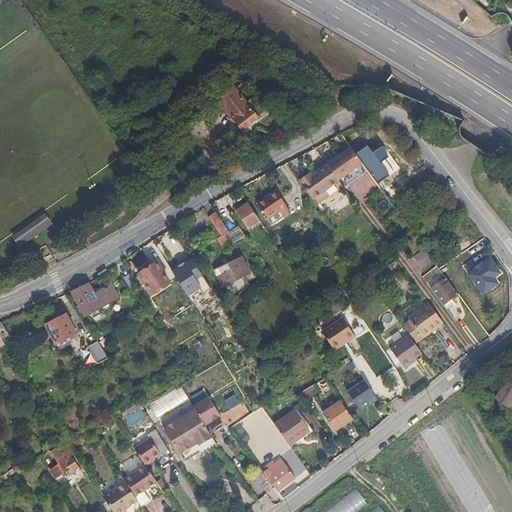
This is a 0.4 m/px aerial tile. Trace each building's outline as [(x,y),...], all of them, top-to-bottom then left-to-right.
[(264,112),(253,97),(247,102),(232,85),(216,98),(242,131),(259,118),(258,117),(264,112)] [(373,153),(368,146),(357,154),(379,184),(390,175),(381,163),(389,157),(381,147),(373,153)] [(368,176),(351,152),(331,167),(343,183),(345,181),(350,189),(368,176)] [(299,180),(313,199),(338,181),(331,171),(326,165),(316,172),(314,169),(299,180)] [(130,184),(125,177),(121,180),(126,187),(130,184)] [(275,190),(257,203),(277,232),(295,219),(275,190)] [(236,211),(248,229),(260,220),(248,203),(236,211)] [(224,251),(231,247),(230,245),(225,235),(229,232),(216,212),(209,217),(223,236),(218,239),(224,251)] [(52,224),(45,214),(13,236),(20,246),(52,224)] [(262,223),(260,220),(248,229),(250,231),(262,223)] [(230,245),(245,236),(239,226),(229,232),(225,235),(230,245)] [(430,258),(424,249),(413,257),(422,268),(432,260),(430,258)] [(441,250),(438,252),(445,262),(446,264),(452,272),(455,270),(441,250)] [(438,267),(445,262),(438,252),(430,258),(432,260),(437,266),(438,267)] [(502,273),(490,256),(467,273),(483,296),(499,284),(495,278),(502,273)] [(12,261),(10,257),(2,263),(5,266),(12,261)] [(186,258),(166,273),(189,302),(208,288),(186,258)] [(222,289),(249,276),(241,258),(231,263),(229,258),(224,261),(226,266),(224,267),(213,272),(222,289)] [(152,295),(171,283),(157,262),(151,266),(144,270),(139,274),(152,295)] [(453,286),(460,281),(452,272),(446,264),(439,269),(441,271),(446,278),(453,286)] [(426,283),(441,271),(439,269),(438,267),(437,266),(422,277),(426,283)] [(123,278),(131,290),(131,289),(139,284),(132,273),(123,278)] [(83,312),(86,317),(103,307),(103,308),(104,308),(105,309),(106,309),(107,309),(108,309),(109,309),(110,308),(111,308),(111,307),(112,306),(112,305),(112,304),(112,303),(112,302),(119,298),(112,287),(112,286),(111,286),(110,286),(109,286),(108,287),(103,290),(97,278),(89,283),(72,292),(80,306),(77,307),(81,313),(83,312)] [(453,286),(446,278),(431,289),(443,305),(458,294),(453,286)] [(135,294),(143,289),(139,284),(131,289),(135,294)] [(443,322),(429,303),(409,318),(423,337),(443,322)] [(76,334),(66,314),(47,324),(57,344),(76,334)] [(354,335),(343,318),(322,332),(333,349),(354,335)] [(423,337),(409,318),(404,322),(418,341),(423,337)] [(9,335),(1,322),(0,322),(0,336),(2,340),(9,335)] [(354,335),(333,349),(335,351),(356,337),(354,335)] [(422,353),(409,335),(390,349),(402,365),(403,367),(414,358),(422,353)] [(0,348),(3,353),(9,349),(2,340),(0,336),(0,348)] [(110,342),(106,337),(99,343),(102,348),(110,342)] [(73,353),(84,372),(98,364),(108,359),(102,348),(99,343),(98,341),(89,346),(88,345),(73,353)] [(402,365),(390,349),(386,352),(396,369),(402,365)] [(416,360),(414,358),(403,367),(404,368),(416,360)] [(353,370),(349,364),(341,369),(345,375),(353,370)] [(503,387),(496,398),(505,404),(511,394),(511,384),(508,382),(504,388),(503,387)] [(320,392),(315,384),(300,393),(305,401),(320,392)] [(376,405),(362,384),(355,390),(369,410),(376,405)] [(195,408),(207,429),(216,424),(219,429),(226,424),(209,396),(194,406),(195,408)] [(353,419),(341,401),(324,413),(336,430),(353,419)] [(195,408),(164,426),(184,460),(199,450),(201,453),(216,443),(207,429),(195,408)] [(310,431),(296,410),(275,425),(289,445),(310,431)] [(150,439),(135,449),(146,465),(152,461),(150,459),(154,457),(155,459),(161,468),(170,463),(163,453),(168,450),(156,428),(147,435),(150,439)] [(55,440),(58,445),(63,442),(67,440),(70,438),(67,433),(55,440)] [(75,454),(67,441),(64,443),(72,456),(75,454)] [(70,473),(79,468),(72,456),(64,443),(50,452),(59,464),(50,470),(56,479),(68,470),(70,473)] [(281,459),(274,464),(278,469),(285,464),(281,459)] [(266,469),(263,472),(277,491),(295,478),(285,464),(278,469),(274,464),(273,462),(265,467),(266,469)] [(126,482),(142,507),(152,501),(147,494),(149,493),(153,500),(164,492),(146,465),(124,480),(126,482)] [(81,488),(94,510),(107,502),(93,480),(81,488)] [(113,511),(135,511),(142,507),(126,482),(104,497),(113,511)] [(336,511),(354,511),(365,502),(354,490),(334,509),(336,511)]
